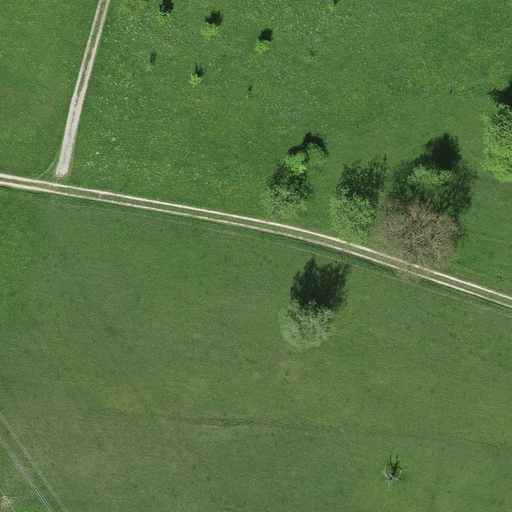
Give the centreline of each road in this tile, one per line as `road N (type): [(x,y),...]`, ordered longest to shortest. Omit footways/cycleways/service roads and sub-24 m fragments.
road 1 (track): [(511,301),(334,241),(0,179)]
road 2 (track): [(60,188),(104,0)]
